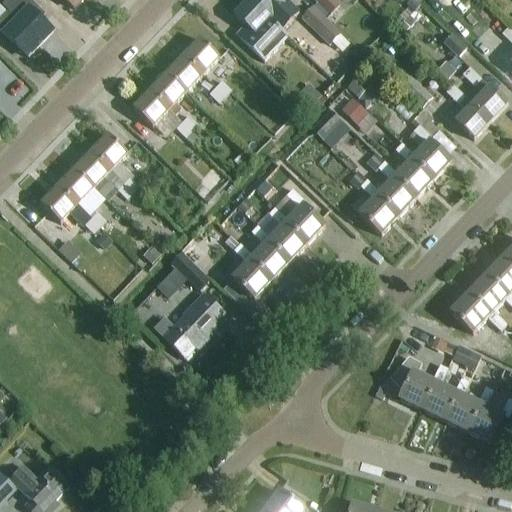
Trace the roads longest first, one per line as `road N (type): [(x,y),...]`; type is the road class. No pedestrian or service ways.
road 1 (residential): [(109,511),(349,265),(372,266),(405,292)]
road 2 (residential): [(292,416),(322,440),(511,497)]
road 3 (residential): [(159,0),(0,173)]
road 4 (residential): [(292,416),(405,292)]
road 5 (residential): [(405,292),(511,181)]
road 6 (residential): [(193,511),(292,416)]
